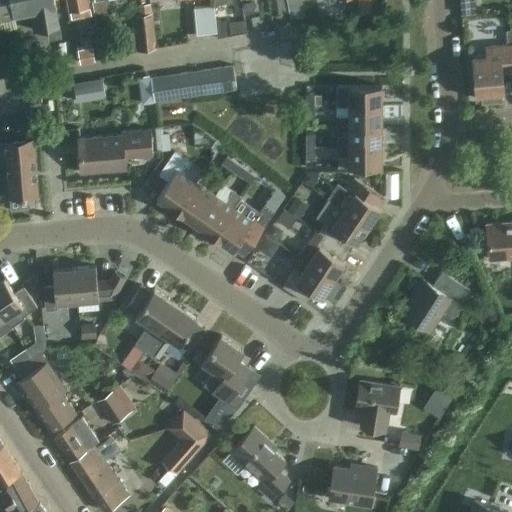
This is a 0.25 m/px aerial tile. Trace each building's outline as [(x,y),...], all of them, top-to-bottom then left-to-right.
[(10,0),(0,0),(0,18),(13,16),(10,0)] [(59,26),(54,0),(10,0),(13,16),(37,11),(41,30),(52,28),(54,39),(61,37),(59,26)] [(87,0),(67,0),(69,8),(71,18),(91,15),(89,5),(87,0)] [(91,0),(94,14),(106,12),(104,0),(91,0)] [(241,0),(244,13),(259,10),(256,0),(241,0)] [(282,0),(270,0),(272,12),(284,11),(282,0)] [(357,0),(359,10),(371,8),(369,0),(357,0)] [(473,0),(459,0),(461,14),(475,13),(473,0)] [(138,5),(139,13),(150,12),(149,3),(138,5)] [(217,32),(214,5),(193,7),(196,34),(217,32)] [(139,50),(155,48),(150,12),(139,13),(134,14),(139,50)] [(259,15),(251,17),(253,30),(262,28),(259,15)] [(242,21),(230,22),(231,34),(244,33),(242,21)] [(241,70),(263,64),(265,72),(286,67),(278,36),(235,46),(241,70)] [(511,71),(511,59),(511,44),(486,46),(487,55),(473,56),(476,98),(504,96),(502,73),(511,71)] [(76,50),(79,63),(94,60),(92,47),(76,50)] [(236,88),(233,65),(221,67),(224,90),(236,88)] [(224,90),(221,67),(209,68),(212,92),(224,90)] [(212,92),(209,68),(197,70),(201,94),(212,92)] [(201,94),(197,70),(185,72),(189,96),(201,94)] [(189,96),(185,72),(174,74),(177,97),(189,96)] [(177,97),(174,74),(162,75),(166,99),(177,97)] [(166,99),(162,75),(150,77),(153,101),(166,99)] [(102,78),(73,83),(76,101),(105,96),(102,78)] [(381,106),(381,85),(336,85),(336,105),(348,105),(348,106),(381,106)] [(314,93),(306,93),(306,106),(314,106),(314,93)] [(314,106),(306,106),(305,119),(314,119),(314,106)] [(381,126),(381,106),(348,106),(348,117),(336,117),(336,126),(381,126)] [(381,146),(381,126),(336,126),(348,126),(348,135),(337,135),(337,146),(348,146),(381,146)] [(121,133),(78,137),(81,172),(125,168),(124,157),(152,155),(150,128),(121,131),(121,133)] [(169,133),(160,133),(161,141),(169,140),(169,133)] [(314,134),(305,133),(305,146),(314,146),(314,134)] [(0,139),(0,157),(6,157),(10,210),(27,208),(26,196),(38,195),(33,137),(0,139)] [(314,146),(305,146),(305,159),(314,159),(314,146)] [(381,167),(381,146),(348,146),(348,157),(338,157),(338,167),(381,167)] [(157,197),(176,210),(196,181),(184,173),(191,163),(174,151),(158,174),(168,181),(157,197)] [(226,155),(222,162),(232,170),(237,162),(231,158),(226,155)] [(237,162),(232,170),(242,177),(247,170),(237,162)] [(384,197),(354,177),(343,194),(335,189),(328,199),(368,226),(380,208),(378,206),(384,197)] [(195,223),(215,194),(196,181),(176,210),(195,223)] [(213,236),(233,207),(241,196),(232,190),(225,201),(215,194),(195,223),(213,236)] [(295,198),(287,209),(299,217),(307,205),(295,198)] [(233,207),(213,236),(233,249),(240,239),(249,246),(274,210),(264,203),(258,212),(239,199),(233,207)] [(368,226),(328,199),(317,216),(325,221),(318,231),(321,234),(322,233),(348,251),(354,242),(357,243),(368,226)] [(452,205),(442,209),(450,229),(460,225),(452,205)] [(511,220),(486,223),(489,259),(511,256),(511,220)] [(272,223),(264,235),(275,242),(280,233),(279,229),(272,223)] [(342,261),(348,251),(322,233),(321,234),(315,243),(309,239),(297,256),(307,263),(333,280),(344,262),(342,261)] [(256,251),(249,261),(259,268),(266,258),(256,251)] [(321,298),(333,280),(307,263),(301,273),(294,268),(289,276),(282,286),(306,301),(312,292),(321,298)] [(95,265),(74,267),(77,300),(113,297),(125,276),(115,270),(110,279),(96,280),(95,265)] [(77,300),(74,267),(53,269),(54,285),(43,286),(45,310),(57,308),(56,302),(77,300)] [(415,293),(402,313),(430,331),(443,311),(451,316),(469,288),(441,270),(432,285),(422,278),(413,292),(415,293)] [(36,273),(25,281),(34,294),(39,291),(36,273)] [(4,278),(0,280),(0,310),(5,317),(9,324),(19,318),(37,306),(23,286),(14,293),(4,278)] [(143,349),(175,303),(153,288),(151,291),(141,284),(125,307),(148,323),(134,343),(143,349)] [(197,318),(175,303),(143,349),(153,356),(166,336),(189,352),(205,329),(195,321),(197,318)] [(0,333),(11,326),(5,317),(0,310),(0,333)] [(94,326),(81,326),(82,338),(94,338),(94,326)] [(202,362),(213,370),(203,384),(227,401),(249,367),(236,358),(242,349),(221,334),(202,362)] [(65,388),(46,360),(40,350),(15,367),(21,377),(16,381),(49,430),(75,412),(61,391),(65,388)] [(170,382),(153,371),(147,379),(164,390),(170,382)] [(399,385),(360,379),(356,405),(364,406),(363,412),(362,412),(360,426),(385,430),(388,410),(395,411),(399,385)] [(97,401),(111,422),(127,411),(113,390),(97,401)] [(53,435),(69,460),(98,440),(82,416),(53,435)] [(230,451),(264,481),(259,487),(271,498),(288,479),(277,468),(284,460),(265,442),(268,439),(253,426),(230,451)] [(402,430),(399,444),(419,447),(421,434),(402,430)] [(176,472),(194,451),(181,439),(162,460),(176,472)] [(128,493),(94,443),(98,440),(69,460),(103,510),(128,493)] [(0,483),(20,472),(2,444),(0,445),(0,483)] [(359,469),(333,465),(328,497),(369,502),(373,466),(360,464),(359,469)] [(21,511),(38,503),(20,472),(0,483),(0,492),(15,511),(21,511)] [(216,511),(230,511),(234,497),(220,494),(216,511)] [(470,511),(507,511),(508,511),(475,500),(470,511)] [(45,511),(38,503),(21,511),(45,511)]
